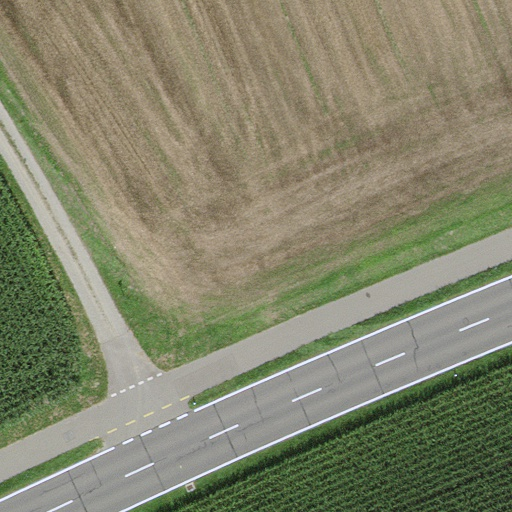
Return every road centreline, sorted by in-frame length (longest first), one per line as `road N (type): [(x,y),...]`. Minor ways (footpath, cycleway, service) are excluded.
road 1 (secondary): [(53,511),(511,311)]
road 2 (track): [(176,454),(0,125)]
